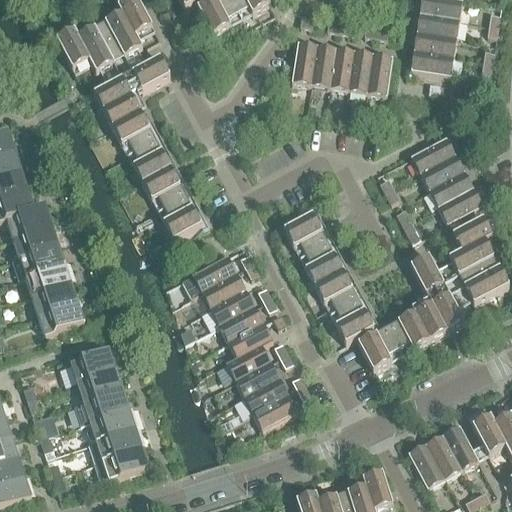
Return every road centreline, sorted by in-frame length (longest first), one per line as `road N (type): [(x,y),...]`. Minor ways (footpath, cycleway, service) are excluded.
road 1 (residential): [(366,433),(318,367),(244,205)]
road 2 (residential): [(144,511),(366,433)]
road 3 (residential): [(207,131),(300,15),(344,0)]
road 4 (residential): [(379,235),(353,182),(323,163),(244,205)]
road 5 (residential): [(366,433),(511,364)]
